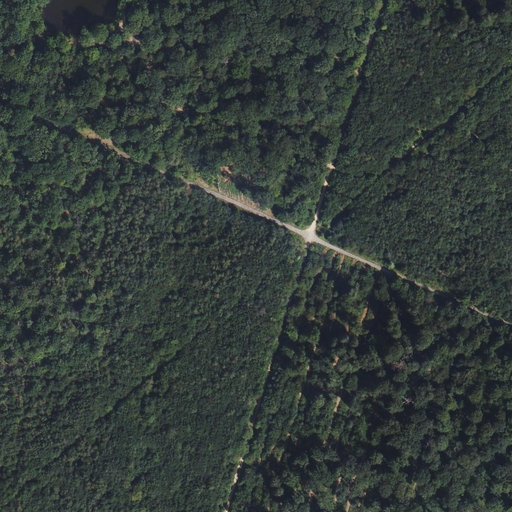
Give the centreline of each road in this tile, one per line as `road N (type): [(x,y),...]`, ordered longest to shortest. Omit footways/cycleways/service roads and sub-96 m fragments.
road 1 (track): [(0,506),(309,237)]
road 2 (unknown): [(225,511),(309,237)]
road 3 (unknown): [(309,237),(358,76)]
road 4 (track): [(358,76),(240,0)]
